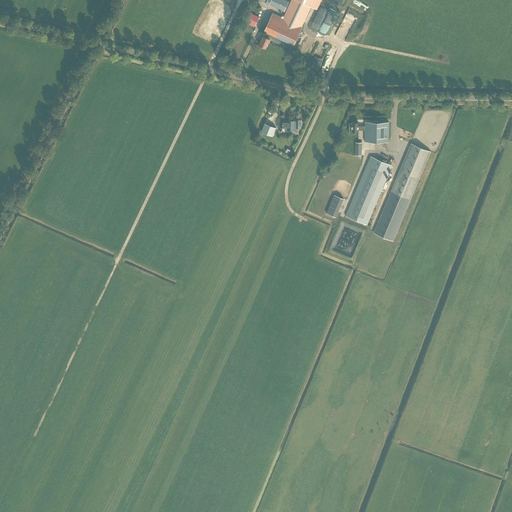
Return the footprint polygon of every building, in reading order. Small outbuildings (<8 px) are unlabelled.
[(284,12),(289,2),(284,0),(259,0),(266,3),(269,5),(284,12)] [(266,48),(270,40),(291,50),(311,6),(316,9),(320,0),(291,0),(283,18),(273,13),(265,31),(267,32),(264,36),(263,36),(259,45),(266,48)] [(259,17),(250,12),(246,22),(255,26),(259,17)] [(295,122),(295,121),(288,121),(283,121),(283,127),(287,128),(287,130),(292,130),(291,133),(294,133),(298,133),(298,128),(300,128),(300,120),(296,120),(296,122),(295,122)] [(349,123),(349,134),(354,134),(354,131),(358,131),(358,130),(365,130),(365,141),(389,142),(389,122),(365,122),(365,126),(358,126),(358,123),(352,123),(349,123)] [(276,128),(265,123),(261,132),(273,136),(276,128)] [(430,151),(411,143),(374,233),(393,241),(430,151)] [(392,165),(370,156),(345,216),(367,225),(392,165)] [(343,198),(334,195),(326,213),(336,217),(343,198)]
